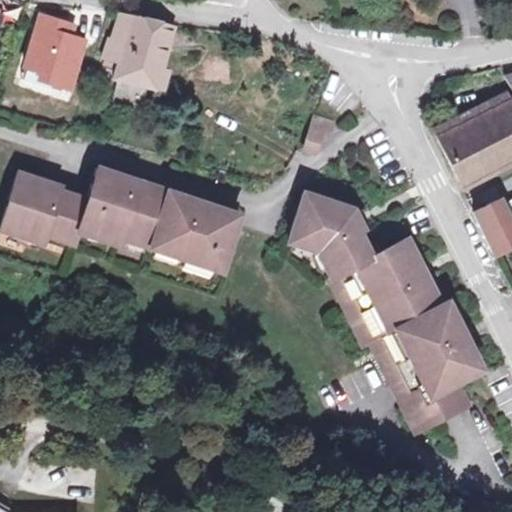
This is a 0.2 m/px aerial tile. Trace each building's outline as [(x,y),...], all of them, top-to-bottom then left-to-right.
[(71,26),(38,15),(22,66),(53,76),(51,83),(66,88),(82,41),(67,36),(71,26)] [(115,79),(146,86),(160,90),(167,71),(154,68),(166,25),(119,15),(110,40),(106,39),(100,57),(103,58),(101,64),(114,67),(111,78),(115,79)] [(203,49),(205,31),(178,27),(175,46),(203,49)] [(511,77),(502,79),(511,94),(511,77)] [(146,86),(115,79),(109,103),(140,110),(146,86)] [(511,165),(511,114),(508,106),(436,137),(462,190),(511,165)] [(328,133),(332,121),(314,116),(310,128),(320,131),(328,133)] [(320,131),(310,128),(302,149),(313,153),(320,131)] [(95,168),(83,202),(56,193),(57,188),(50,186),(18,175),(0,226),(0,230),(36,242),(38,237),(68,246),(75,224),(219,272),(237,216),(197,202),(130,180),(95,168)] [(478,369),(460,333),(444,302),(438,304),(405,239),(368,258),(355,232),(359,229),(350,208),(300,193),(285,239),(315,249),(362,344),(370,340),(414,431),(467,406),(454,381),(478,369)] [(475,217),(494,257),(511,247),(511,225),(505,210),(501,212),(498,205),(475,217)]
